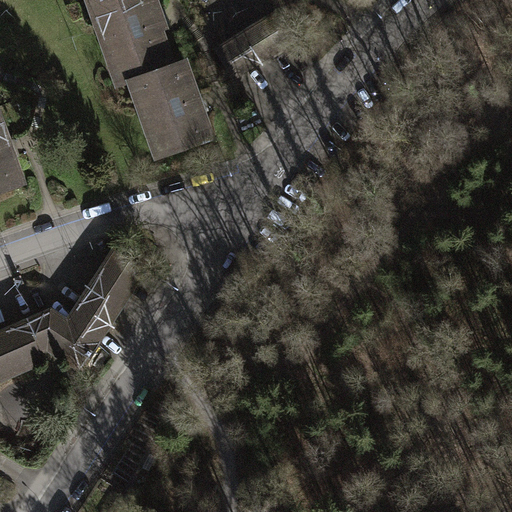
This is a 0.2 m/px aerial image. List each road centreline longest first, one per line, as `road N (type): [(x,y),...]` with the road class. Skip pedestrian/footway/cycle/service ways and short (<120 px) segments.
road 1 (residential): [(51,511),(260,189)]
road 2 (residential): [(260,189),(116,220),(0,261)]
road 3 (residential): [(260,189),(336,92),(430,0)]
road 4 (track): [(160,339),(201,392),(220,434),(231,511)]
